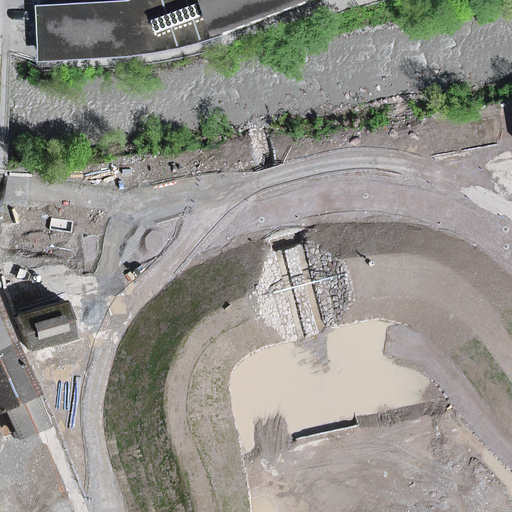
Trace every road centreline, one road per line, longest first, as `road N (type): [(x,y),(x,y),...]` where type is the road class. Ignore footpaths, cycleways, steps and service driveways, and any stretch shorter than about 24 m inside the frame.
road 1 (tertiary): [(511,189),(465,173),(418,173),(141,242),(0,263)]
road 2 (unknown): [(161,511),(171,479),(249,395),(345,347),(370,349),(394,438)]
road 3 (unknown): [(203,511),(394,438)]
road 4 (track): [(511,441),(403,337)]
